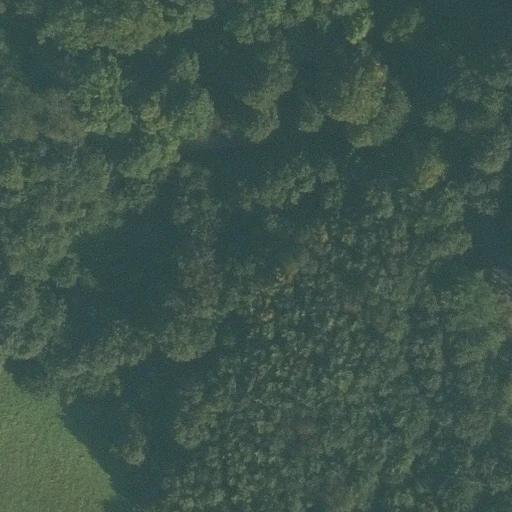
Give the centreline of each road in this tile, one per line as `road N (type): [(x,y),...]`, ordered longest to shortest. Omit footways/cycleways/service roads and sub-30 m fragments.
road 1 (track): [(0,97),(113,142),(151,147),(440,118)]
road 2 (residential): [(391,0),(511,290)]
